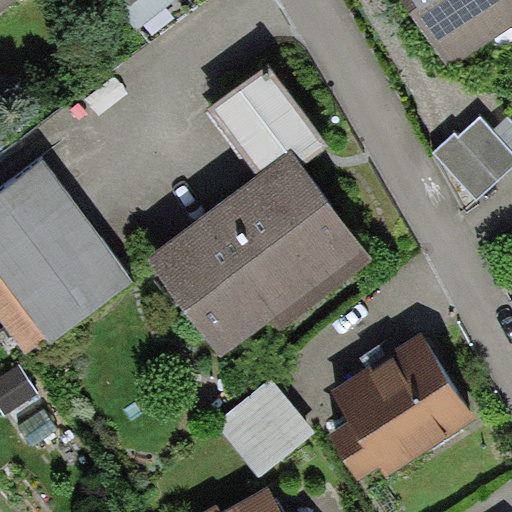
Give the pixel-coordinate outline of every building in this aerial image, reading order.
[(0,0),(0,16),(20,0),(0,0)] [(110,0),(118,8),(111,13),(147,56),(205,7),(198,0),(110,0)] [(511,0),(396,0),(446,74),(511,30),(511,0)] [(324,152),(263,71),(203,115),(263,197),(293,174),(324,152)] [(62,104),(28,131),(51,159),(115,107),(100,89),(70,113),(62,104)] [(444,154),(492,201),(511,180),(511,132),(488,109),(444,154)] [(37,174),(0,202),(0,330),(27,366),(127,289),(37,174)] [(293,174),(263,197),(151,284),(217,368),(359,258),(293,174)] [(474,419),(420,343),(332,405),(358,442),(332,460),(353,489),(377,473),(384,483),(474,419)] [(10,370),(0,377),(0,418),(4,423),(33,400),(10,370)] [(311,440),(270,389),(214,435),(256,485),(311,440)] [(267,511),(262,501),(243,511),(267,511)]
